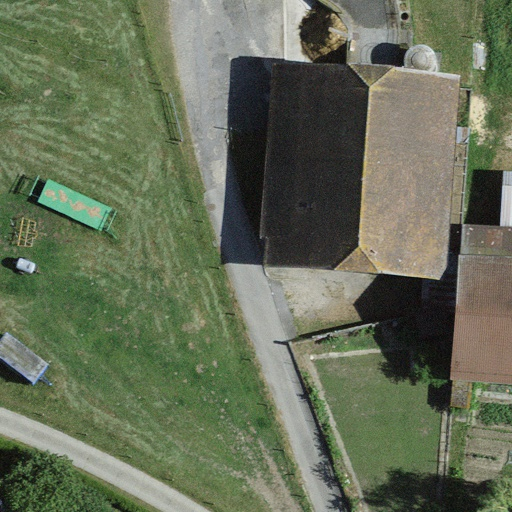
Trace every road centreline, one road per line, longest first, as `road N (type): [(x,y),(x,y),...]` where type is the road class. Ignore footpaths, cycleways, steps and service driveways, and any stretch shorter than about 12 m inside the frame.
road 1 (track): [(176,0),(240,292),(326,511)]
road 2 (track): [(0,422),(189,511)]
